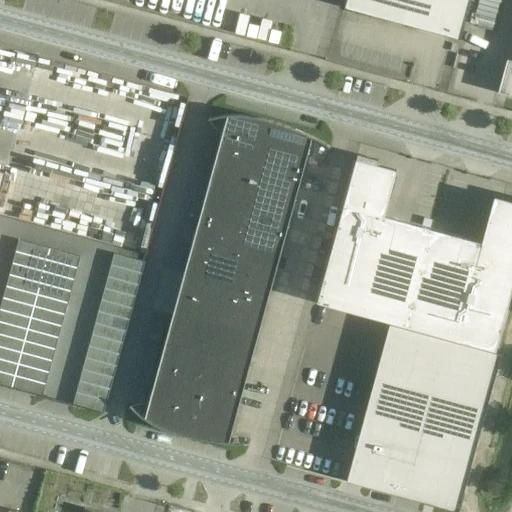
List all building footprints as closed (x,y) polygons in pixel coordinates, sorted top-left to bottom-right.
[(352,6),(453,34),(452,37),(460,39),(470,0),(345,0),(344,7),(352,9),(352,6)] [(208,119),(227,116),(144,416),(140,413),(135,409),(130,405),(129,406),(132,409),(136,412),(144,417),(153,423),(162,427),(172,431),(185,436),(199,440),(214,443),(228,444),(241,444),(248,443),(248,442),(243,443),(238,443),(228,442),(312,138),(318,141),(323,144),(329,148),(329,147),(326,144),(319,140),(312,137),(296,129),(280,123),(271,121),(258,118),(243,116),(227,115),(225,115),(221,115),(208,118),(208,119)] [(343,206),(317,302),(405,327),(432,229),(383,216),(389,197),(390,198),(396,176),(394,176),(396,169),(375,163),(376,160),(356,155),(343,205),(343,206)] [(432,229),(405,327),(495,352),(511,288),(511,201),(494,197),(492,204),(490,203),(484,224),(486,224),(481,243),(432,229)] [(19,240),(15,252),(46,260),(49,248),(19,240)] [(59,251),(56,263),(77,269),(80,257),(59,251)] [(15,252),(12,263),(43,272),(46,260),(15,252)] [(114,253),(110,265),(141,274),(144,262),(114,253)] [(46,260),(43,272),(74,280),(77,269),(56,263),(46,260)] [(12,263),(9,275),(40,283),(43,272),(12,263)] [(110,265),(107,277),(138,285),(141,274),(110,265)] [(43,272),(40,283),(71,292),(74,280),(43,272)] [(9,275),(6,286),(37,295),(40,283),(9,275)] [(107,277),(104,288),(135,297),(138,285),(107,277)] [(40,283),(37,295),(68,303),(71,292),(40,283)] [(6,286),(3,298),(34,306),(37,295),(6,286)] [(104,288),(101,300),(132,308),(135,297),(104,288)] [(37,295),(34,306),(64,315),(68,303),(37,295)] [(3,298),(0,307),(0,309),(30,318),(34,306),(3,298)] [(101,300),(98,311),(129,320),(132,308),(101,300)] [(34,306),(30,318),(61,326),(64,315),(34,306)] [(0,309),(0,321),(27,329),(30,318),(0,309)] [(98,311),(95,323),(126,331),(129,320),(98,311)] [(30,318),(27,329),(58,338),(61,326),(30,318)] [(0,321),(0,334),(24,341),(27,329),(0,321)] [(95,323),(92,334),(122,343),(126,331),(95,323)] [(405,327),(362,480),(458,507),(502,354),(405,327)] [(27,329),(24,341),(55,349),(58,338),(27,329)] [(0,334),(0,346),(21,352),(24,341),(0,334)] [(92,334),(88,346),(119,354),(122,343),(92,334)] [(24,341),(21,352),(52,361),(55,349),(24,341)] [(0,346),(0,358),(18,364),(21,352),(0,346)] [(88,346),(85,357),(116,366),(119,354),(88,346)] [(21,352),(18,364),(49,372),(52,361),(21,352)] [(85,357),(82,369),(113,377),(116,366),(85,357)] [(0,358),(0,371),(15,375),(18,364),(0,358)] [(18,364),(15,375),(45,384),(49,372),(18,364)] [(82,369),(79,380),(110,389),(113,377),(82,369)] [(0,371),(0,383),(11,387),(15,375),(0,371)] [(15,375),(11,387),(42,396),(45,384),(15,375)] [(79,380),(76,392),(107,400),(110,389),(79,380)] [(76,392),(73,404),(104,412),(107,400),(76,392)]
